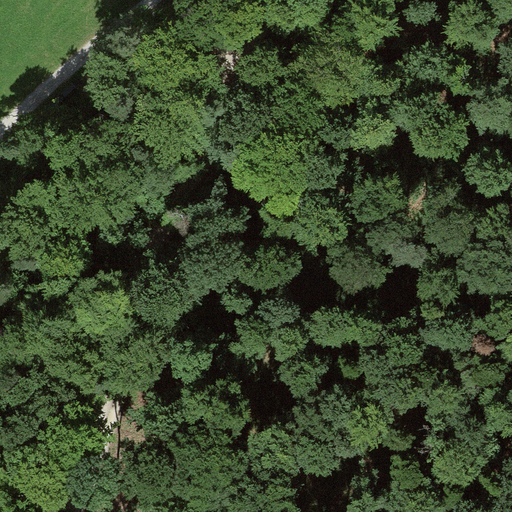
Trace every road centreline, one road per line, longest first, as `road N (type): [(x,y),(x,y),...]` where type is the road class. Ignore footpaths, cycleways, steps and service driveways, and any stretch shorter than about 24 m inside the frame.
road 1 (track): [(270,0),(216,139),(154,242),(118,399),(75,511)]
road 2 (track): [(150,0),(0,130)]
